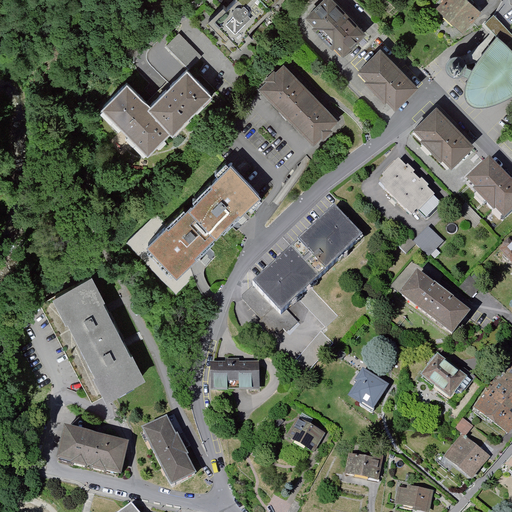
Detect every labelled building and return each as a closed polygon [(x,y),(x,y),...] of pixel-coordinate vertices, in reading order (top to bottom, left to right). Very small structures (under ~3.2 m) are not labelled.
[(274,10),(271,7),(264,0),(236,0),(228,8),(225,5),(209,19),(227,38),(231,35),(243,48),(254,37),(250,32),(274,10)] [(364,34),(331,0),(325,0),(309,16),(344,53),(364,34)] [(482,10),(470,0),(445,0),(440,6),(464,29),(482,10)] [(474,66),(466,63),(464,60),(461,57),(456,56),(452,57),(449,59),(446,64),(447,69),(450,73),(456,75),(460,74),(462,73),(469,77),(466,88),(468,99),(473,104),(482,105),(493,103),(506,98),(511,94),(511,31),(496,13),(485,23),(498,37),(489,45),(477,61),(474,66)] [(180,32),(166,45),(161,39),(149,51),(147,54),(148,58),(150,63),(172,86),(186,73),(203,56),(180,32)] [(417,88),(382,51),(362,70),(397,106),(417,88)] [(262,89),(289,117),(311,96),(284,69),(277,75),(275,74),(267,81),(269,83),(262,89)] [(167,91),(151,106),(173,129),(175,131),(209,98),(186,73),(172,86),(167,91)] [(173,129),(151,106),(128,82),(103,107),(148,154),(173,129)] [(337,123),(311,96),(289,117),(316,144),(323,137),(325,139),(332,133),(330,131),(337,123)] [(451,166),(473,145),(435,105),(412,126),(451,166)] [(427,219),(443,203),(435,195),(437,193),(429,186),(431,184),(423,177),(422,179),(415,172),(417,171),(410,163),(408,165),(400,157),(383,174),(385,176),(380,181),(414,214),(418,210),(427,219)] [(504,221),(511,213),(511,183),(488,159),(466,181),(504,221)] [(193,207),(221,235),(245,212),(246,214),(267,194),(235,162),(215,181),(217,183),(193,207)] [(484,220),(467,203),(459,211),(476,228),(484,220)] [(221,235),(193,207),(175,224),(173,223),(152,243),(184,275),(203,256),(201,254),(221,235)] [(366,238),(337,207),(241,297),(262,320),(258,324),(270,337),(276,332),(278,334),(284,330),(287,334),(299,323),(288,311),(299,300),(326,328),(339,316),(312,288),(366,238)] [(445,243),(429,228),(414,243),(417,245),(430,258),(445,243)] [(407,256),(417,245),(414,243),(410,239),(400,249),(407,256)] [(511,266),(511,243),(499,254),(511,266)] [(455,335),(474,310),(419,269),(401,293),(455,335)] [(95,403),(109,396),(111,400),(150,380),(136,353),(134,354),(128,342),(111,310),(106,300),(108,299),(95,274),(56,294),(57,296),(43,304),(95,403)] [(484,287),(470,276),(461,288),(474,299),(484,287)] [(335,345),(323,334),(295,365),(308,376),(335,345)] [(336,355),(342,361),(348,355),(342,349),(336,355)] [(453,399),(470,377),(440,354),(423,376),(453,399)] [(260,391),(260,362),(240,362),(240,360),(225,360),(225,363),(209,363),(210,391),(260,391)] [(510,435),(511,432),(511,366),(509,364),(475,409),(510,435)] [(372,412),(389,387),(362,370),(354,382),(356,384),(347,399),(361,408),(362,406),(372,412)] [(315,454),(326,434),(299,418),(287,438),(315,454)] [(461,418),(454,427),(466,437),(474,427),(461,418)] [(166,420),(143,432),(173,489),(196,477),(186,458),(188,457),(177,437),(176,438),(166,420)] [(67,432),(60,463),(119,476),(126,445),(67,432)] [(474,480),(492,458),(464,435),(446,458),(474,480)] [(346,476),(379,482),(384,460),(350,454),(346,476)] [(413,511),(430,511),(434,494),(408,489),(408,492),(399,490),(395,508),(414,511),(413,511)]
